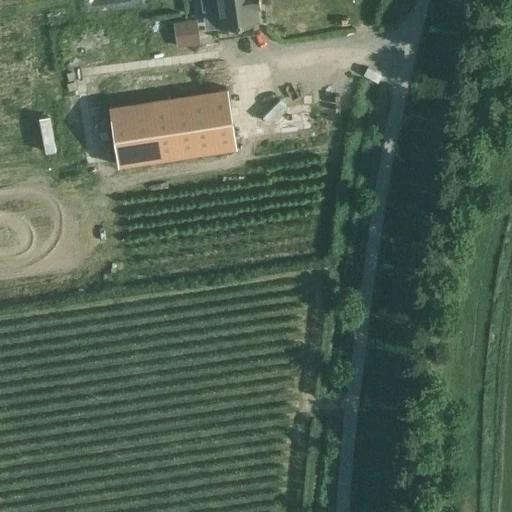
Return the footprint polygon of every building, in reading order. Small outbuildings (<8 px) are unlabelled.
[(255,0),(215,0),(219,27),(254,22),(253,8),(256,8),(255,0)] [(198,20),(174,24),(177,47),(201,44),(198,20)] [(90,66),(105,65),(101,25),(87,27),(90,66)] [(61,70),(75,68),(72,32),(57,33),(61,70)] [(281,85),(317,71),(313,60),(277,75),(281,85)] [(170,75),(171,87),(194,85),(193,72),(170,75)] [(166,75),(137,80),(139,93),(168,88),(166,75)] [(103,98),(133,92),(131,79),(101,86),(103,98)] [(228,87),(109,105),(118,165),(237,147),(228,87)] [(66,127),(80,125),(77,95),(63,96),(66,127)] [(97,100),(84,103),(94,164),(108,162),(97,100)] [(312,128),(311,103),(279,104),(280,129),(312,128)] [(72,170),(85,168),(81,141),(68,143),(72,170)]
